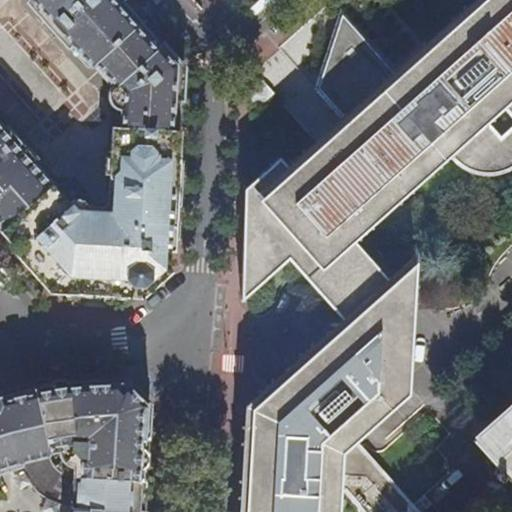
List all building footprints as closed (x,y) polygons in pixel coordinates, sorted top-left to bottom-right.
[(0,0),(0,231),(12,245),(55,293),(64,293),(66,296),(94,298),(123,300),(127,298),(137,298),(169,269),(170,245),(174,177),(178,118),(181,72),(179,68),(118,0),(40,0),(62,25),(57,30),(65,39),(61,42),(67,49),(72,46),(91,68),(95,65),(115,87),(130,104),(129,109),(122,109),(121,130),(111,130),(107,178),(112,184),(110,216),(98,215),(84,215),(85,201),(72,186),(52,185),(32,162),(36,158),(8,127),(4,130),(0,125),(0,0)] [(62,25),(40,0),(33,0),(32,1),(27,4),(61,42),(65,39),(57,30),(62,25)] [(511,0),(476,0),(395,73),(343,15),(319,89),(346,118),(290,169),(280,157),(244,189),(240,301),(288,259),(307,280),(351,241),(447,157),(457,166),(467,171),(476,174),(486,176),(493,175),(501,173),(511,168),(511,0)] [(118,109),(122,109),(129,109),(130,104),(115,87),(111,91),(110,98),(113,106),(118,109)] [(379,290),(388,282),(351,241),(307,280),(343,322),(379,290)] [(388,282),(379,290),(343,322),(246,407),(244,436),(239,511),(336,511),(340,455),(406,396),(410,325),(415,258),(388,282)] [(158,511),(164,446),(170,404),(149,380),(81,384),(81,381),(78,381),(61,383),(43,386),(11,393),(4,395),(0,395),(0,511),(158,511)] [(511,411),(478,441),(511,479),(511,411)]
